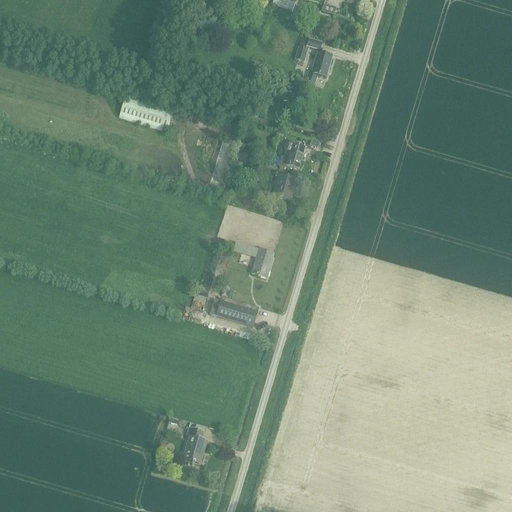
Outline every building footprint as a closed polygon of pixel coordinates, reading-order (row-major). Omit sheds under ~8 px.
[(296,3),(294,3),(295,1),(296,1),(296,0),(274,0),(272,6),(293,13),(296,3)] [(301,39),(299,48),(298,47),(294,61),(304,64),(308,51),(306,51),(307,47),(320,51),(322,44),(308,40),(308,41),(301,39)] [(326,79),(332,58),(319,55),(313,74),(310,73),(307,83),(315,85),(317,76),(326,79)] [(119,118),(167,133),(174,111),(125,97),(119,118)] [(222,138),(211,176),(209,185),(225,189),(229,176),(239,142),(245,126),(198,112),(192,129),(211,135),(212,135),(222,138)] [(303,156),(299,155),(301,150),(289,146),(287,154),(289,154),(288,159),(281,157),(278,165),(287,168),(288,167),(299,170),(303,156)] [(289,202),(295,181),(280,177),(274,198),(289,202)] [(268,202),(270,195),(255,191),(253,198),(268,202)] [(272,205),(286,209),(287,204),(274,200),(272,205)] [(266,279),(273,255),(259,251),(252,275),(266,279)] [(223,295),(221,296),(228,299),(234,296),(230,290),(230,291),(225,294),(223,295)] [(195,295),(193,300),(204,304),(206,299),(195,295)] [(209,316),(216,318),(253,328),(257,313),(221,303),(213,301),(209,316)] [(179,458),(179,461),(200,467),(208,442),(204,441),(202,441),(204,434),(204,433),(188,428),(188,429),(186,437),(189,438),(182,459),(179,458)]
